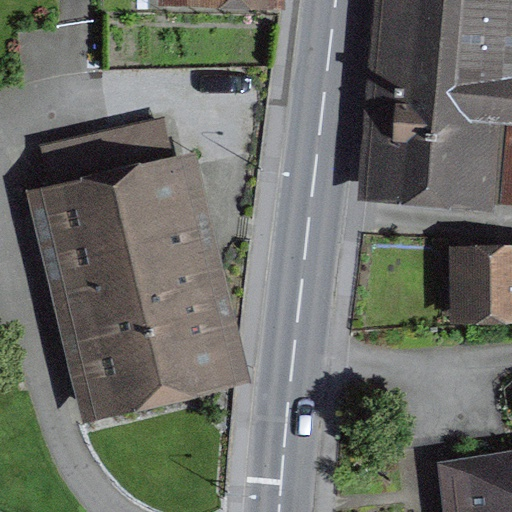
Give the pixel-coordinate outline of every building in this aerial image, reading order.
[(265,16),(265,0),(167,0),(168,16),(265,16)] [(511,0),(366,0),(352,204),(511,215),(511,0)] [(87,426),(252,384),(194,159),(29,202),(87,426)] [(511,252),(448,255),(450,318),(511,316),(511,252)] [(511,511),(511,464),(446,473),(451,511),(511,511)]
